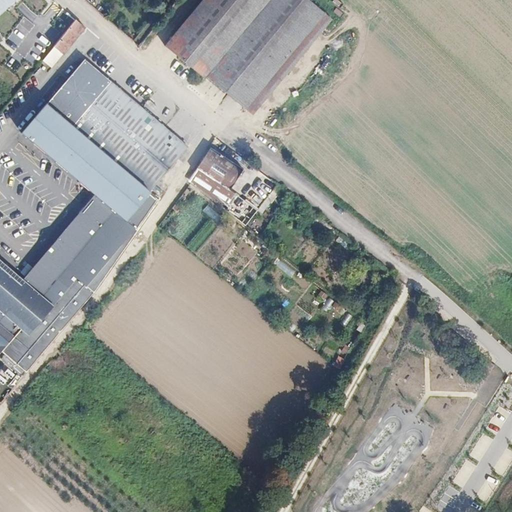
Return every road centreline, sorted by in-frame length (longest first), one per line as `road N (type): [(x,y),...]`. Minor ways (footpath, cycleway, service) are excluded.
road 1 (track): [(256,150),(511,363)]
road 2 (unclassified): [(256,150),(69,0)]
